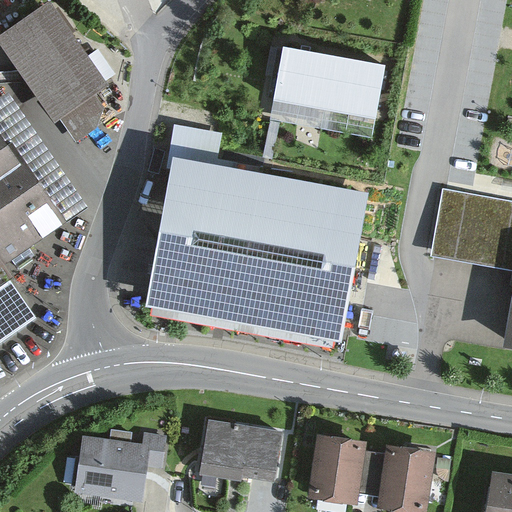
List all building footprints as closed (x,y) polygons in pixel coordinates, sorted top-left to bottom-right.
[(93,88),(37,10),(0,36),(0,60),(44,122),(93,88)] [(378,68),(286,51),(278,96),(370,112),(378,68)] [(0,262),(60,223),(0,134),(0,262)] [(370,198),(173,162),(145,313),(342,348),(370,198)] [(511,274),(511,203),(444,190),(431,260),(511,274)] [(277,433),(212,423),(204,471),(239,476),(241,470),(271,475),(277,433)] [(146,448),(86,439),(79,488),(138,496),(143,460),(159,463),(162,438),(147,436),(146,448)] [(363,444),(321,438),(312,494),(354,500),(363,444)] [(432,455),(391,449),(382,503),(424,510),(432,455)] [(511,511),(511,477),(495,475),(489,511),(511,511)]
